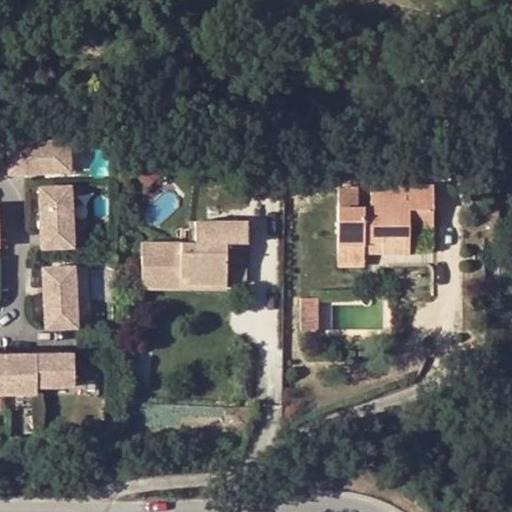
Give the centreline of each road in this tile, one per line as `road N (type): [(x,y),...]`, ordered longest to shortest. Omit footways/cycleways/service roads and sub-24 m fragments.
road 1 (unknown): [(286,444),(274,289)]
road 2 (residential): [(0,325),(17,324),(8,193)]
road 3 (tertiary): [(203,511),(351,511)]
